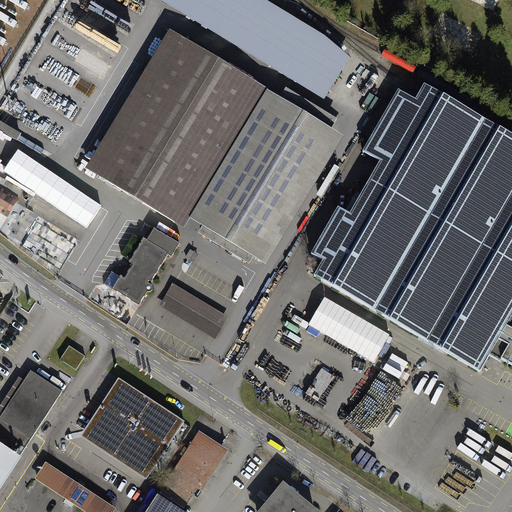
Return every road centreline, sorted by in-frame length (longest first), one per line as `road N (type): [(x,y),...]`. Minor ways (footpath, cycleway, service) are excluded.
road 1 (unknown): [(63,301),(112,219),(101,195),(72,175),(67,149),(152,25),(178,21),(197,30),(331,112),(344,125),(346,152),(197,390)]
road 2 (tertiary): [(0,254),(383,511)]
